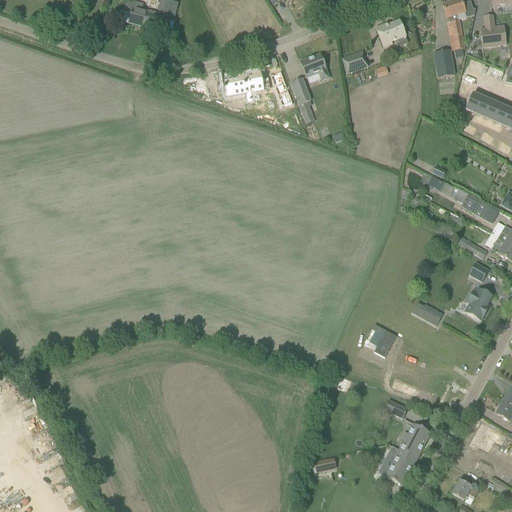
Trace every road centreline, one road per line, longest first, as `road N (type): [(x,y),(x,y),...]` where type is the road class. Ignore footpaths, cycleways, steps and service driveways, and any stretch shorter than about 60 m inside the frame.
road 1 (residential): [(406,0),(220,74),(177,81),(121,72),(0,28)]
road 2 (residential): [(405,511),(511,325)]
